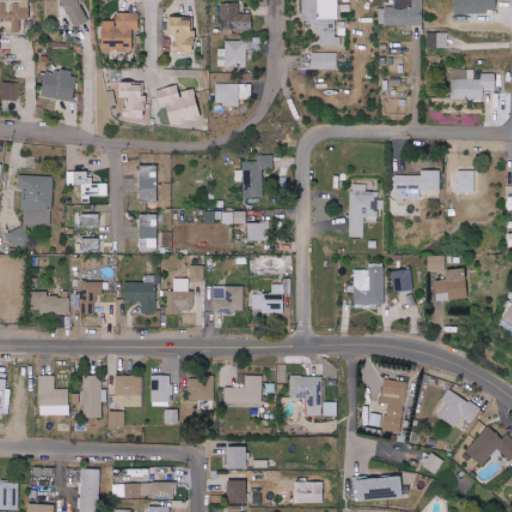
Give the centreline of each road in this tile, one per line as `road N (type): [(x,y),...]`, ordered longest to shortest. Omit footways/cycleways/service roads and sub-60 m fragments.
road 1 (residential): [(0,347),(399,352),(440,363),(511,401)]
road 2 (residential): [(302,347),(305,153),(314,141),(332,132),(511,135)]
road 3 (residential): [(0,137),(114,147),(216,147),(246,137),(268,113),(276,0)]
road 4 (residential): [(197,511),(198,468),(187,456),(0,450)]
